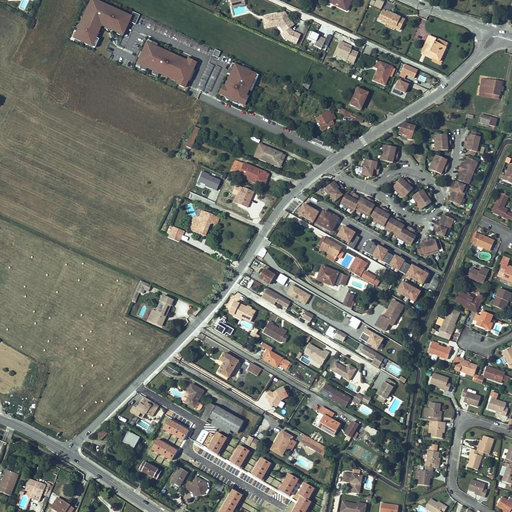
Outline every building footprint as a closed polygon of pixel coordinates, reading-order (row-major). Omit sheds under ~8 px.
[(21,0),(19,7),(25,10),(29,0),(21,0)] [(90,0),(73,38),(94,48),(98,39),(94,37),(96,32),(98,33),(101,25),(105,27),(106,25),(111,28),(110,29),(117,33),(118,31),(123,33),(128,21),(135,24),(139,16),(132,13),(131,16),(94,0),(90,0)] [(239,0),(238,0),(230,2),(231,8),(245,5),(244,2),(241,3),(239,0)] [(329,0),(329,2),(347,11),(351,0),(329,0)] [(384,2),(379,0),(376,0),(374,6),(381,10),(384,2)] [(386,12),(383,10),(379,19),(383,21),(382,22),(387,24),(387,22),(396,26),(396,28),(400,30),(405,20),(387,11),(386,12)] [(278,14),(265,16),(266,22),(269,22),(271,23),(271,25),(276,24),(279,25),(284,32),(282,33),(286,39),(296,43),(300,35),(292,31),(290,28),(293,26),(288,18),(284,16),(284,17),(281,16),(282,15),(278,14)] [(266,22),(265,16),(262,17),(264,28),(279,25),(276,24),(271,25),(271,23),(269,22),(266,22)] [(327,46),(332,37),(327,35),(325,39),(318,36),(319,35),(312,32),(308,39),(316,42),(314,46),(320,49),(323,44),(327,46)] [(434,57),(440,60),(446,47),(435,42),(436,39),(429,35),(425,43),(426,44),(428,45),(424,53),(424,54),(433,58),(434,57)] [(147,40),(141,53),(143,54),(141,58),(139,57),(135,66),(140,68),(141,65),(146,68),(147,66),(153,69),(153,71),(159,73),(160,71),(165,73),(164,74),(173,78),(173,77),(178,79),(176,84),(186,88),(189,81),(188,80),(192,70),(194,71),(197,63),(187,59),(185,63),(181,61),(181,60),(172,57),(173,56),(168,54),(155,49),(156,47),(150,45),(151,42),(147,40)] [(345,44),(340,42),(335,55),(353,63),(357,53),(344,47),(345,44)] [(391,67),(376,61),(373,67),(378,69),(373,80),(384,85),(388,76),(387,75),(391,67)] [(258,75),(232,63),(230,68),(232,69),(228,78),(229,78),(228,82),(228,83),(226,88),(222,86),(219,94),(226,97),(226,96),(237,101),(236,102),(243,105),(247,97),(244,95),(247,89),(248,90),(251,84),(250,84),(252,78),(256,80),(258,75)] [(417,70),(404,64),(400,72),(406,75),(413,78),(417,70)] [(392,92),(399,96),(401,92),(404,93),(408,85),(409,86),(410,82),(404,79),(401,78),(400,81),(398,80),(394,89),(394,88),(392,92)] [(483,93),(485,80),(482,79),(480,96),(499,99),(500,96),(483,93)] [(502,83),(485,80),(483,93),(500,96),(500,91),(501,87),(502,83)] [(367,93),(357,89),(350,105),(359,108),(361,102),(363,102),(367,93)] [(363,119),(340,108),(338,112),(344,115),(343,116),(347,117),(347,116),(361,123),(363,119)] [(330,111),(315,118),(319,127),(319,128),(320,131),(322,131),(327,129),(327,127),(331,125),(330,123),(333,121),(336,119),(334,115),(335,115),(332,109),(329,110),(330,111)] [(496,119),(491,118),(491,120),(480,117),(479,123),(495,127),(496,119)] [(416,127),(403,123),(400,133),(402,134),(407,135),(407,138),(412,139),(416,127)] [(199,129),(194,127),(191,134),(196,136),(199,129)] [(480,133),(472,131),(471,135),(470,135),(470,138),(466,138),(465,141),(481,145),(483,138),(479,137),(480,133)] [(196,136),(191,134),(186,146),(191,148),(196,136)] [(323,143),(306,135),(305,138),(321,146),(323,143)] [(447,135),(435,136),(435,143),(451,142),(450,138),(447,139),(447,135)] [(481,145),(465,141),(465,145),(468,146),(467,149),(467,150),(468,150),(467,154),(475,155),(475,152),(479,153),(481,145)] [(451,142),(435,143),(436,151),(448,150),(448,149),(448,146),(451,146),(451,142)] [(259,145),(254,157),(279,167),(282,161),(279,160),(281,154),(259,145)] [(396,148),(384,145),(382,153),(397,156),(398,152),(395,151),(396,148)] [(397,156),(382,153),(381,160),(393,163),(393,162),(394,159),(397,160),(397,156)] [(436,155),(433,162),(447,168),(448,165),(446,163),(447,161),(447,160),(436,155)] [(462,164),(460,168),(473,173),(478,162),(468,157),(465,165),(462,164)] [(365,160),(364,167),(379,171),(380,167),(377,166),(378,163),(378,162),(365,160)] [(230,173),(238,176),(243,164),(235,161),(230,173)] [(447,168),(433,162),(430,169),(441,174),(442,174),(443,171),(446,172),(447,168)] [(243,164),(238,176),(264,187),(266,181),(263,179),(265,173),(243,164)] [(511,164),(510,164),(505,176),(503,180),(511,183),(511,182),(511,164)] [(379,171),(364,167),(362,175),(375,178),(375,174),(378,174),(379,171)] [(473,173),(460,168),(459,171),(462,172),(458,180),(469,184),(473,173)] [(216,190),(220,179),(201,171),(197,182),(216,190)] [(399,193),(409,181),(407,179),(405,181),(402,179),(402,178),(393,187),(399,193)] [(412,184),(409,181),(399,193),(405,198),(413,189),(413,188),(410,186),(412,184)] [(330,196),(342,186),(339,183),(337,185),(335,182),(334,182),(325,190),(330,196)] [(468,187),(457,182),(455,186),(453,184),(451,188),(465,194),(468,187)] [(344,189),(342,186),(330,196),(335,202),(344,194),(342,191),(344,189)] [(253,192),(243,187),(241,192),(238,200),(242,201),(240,205),(247,208),(253,192)] [(465,194),(451,188),(450,192),(453,193),(450,201),(460,205),(465,194)] [(417,203),(430,195),(427,192),(425,193),(423,190),(412,197),(417,203)] [(238,191),(233,202),(240,205),(242,201),(238,200),(241,192),(238,191)] [(348,207),(355,194),(352,192),(350,194),(347,193),(341,203),(348,207)] [(501,193),(492,212),(511,221),(511,213),(507,211),(508,210),(504,208),(509,197),(501,193)] [(358,196),(355,194),(348,207),(354,211),(356,209),(358,204),(360,200),(357,198),(358,196)] [(432,198),(430,195),(417,203),(421,210),(431,203),(431,202),(429,200),(432,198)] [(362,212),(370,199),(366,197),(365,199),(362,198),(361,198),(360,200),(358,204),(356,209),(362,212)] [(373,201),(370,199),(362,212),(369,216),(375,205),(374,205),(372,203),(373,201)] [(319,212),(304,204),(302,207),(300,206),(295,212),(313,222),(319,212)] [(370,219),(377,222),(385,209),(381,207),(380,210),(377,208),(376,208),(370,219)] [(388,211),(385,209),(377,222),(384,226),(390,215),(389,215),(387,213),(388,211)] [(211,219),(213,215),(202,211),(200,217),(199,217),(197,217),(194,218),(190,227),(192,228),(191,231),(204,236),(209,224),(213,223),(211,219)] [(339,219),(324,211),(317,223),(331,231),(339,219)] [(454,219),(443,215),(440,223),(437,221),(435,225),(449,230),(454,219)] [(392,233),(399,219),(396,217),(395,220),(392,218),(391,218),(385,229),(392,233)] [(403,221),(399,219),(392,233),(398,236),(401,232),(405,226),(404,225),(401,224),(403,221)] [(449,230),(435,225),(434,228),(436,229),(435,233),(446,238),(449,230)] [(404,241),(412,228),(408,226),(407,229),(404,227),(401,232),(398,236),(398,237),(404,241)] [(180,239),(183,231),(173,227),(170,235),(180,239)] [(347,246),(353,249),(360,238),(354,235),(354,234),(353,233),(353,232),(345,227),(344,228),(343,227),(338,236),(349,243),(347,246)] [(415,230),(412,228),(404,241),(411,245),(417,235),(414,233),(415,230)] [(494,241),(475,232),(470,242),(490,251),(494,241)] [(321,247),(326,238),(323,236),(318,245),(321,247)] [(326,238),(321,247),(336,256),(341,258),(343,253),(340,251),(342,247),(326,238)] [(431,238),(427,239),(432,254),(439,252),(438,248),(442,247),(439,239),(436,241),(436,240),(435,240),(432,241),(431,238)] [(432,254),(427,239),(423,240),(424,244),(421,244),(421,245),(417,247),(420,254),(423,253),(425,257),(432,254)] [(359,252),(361,254),(363,251),(423,284),(428,275),(426,274),(427,273),(418,268),(418,270),(416,269),(412,266),(413,265),(404,260),(404,262),(395,257),(396,256),(387,251),(387,252),(378,247),(379,246),(371,241),(370,243),(368,242),(365,248),(362,246),(359,252)] [(336,256),(321,247),(320,249),(329,254),(327,258),(333,262),(336,256)] [(357,258),(351,267),(353,268),(350,271),(359,277),(367,264),(357,258)] [(511,270),(506,268),(507,267),(504,265),(503,266),(502,266),(499,271),(504,273),(502,278),(511,282),(511,270)] [(343,274),(322,266),(320,271),(322,272),(319,278),(329,282),(328,284),(333,286),(334,283),(339,285),(340,283),(343,274)] [(471,268),(467,277),(483,284),(489,270),(482,267),(480,272),(471,268)] [(270,285),(275,275),(265,269),(260,279),(270,285)] [(322,272),(320,271),(317,280),(328,284),(329,282),(319,278),(322,272)] [(288,278),(281,274),(278,278),(286,282),(288,278)] [(348,276),(343,274),(340,283),(345,285),(348,276)] [(250,288),(257,291),(261,283),(254,280),(250,288)] [(151,285),(140,281),(136,291),(139,292),(142,294),(144,290),(148,291),(151,285)] [(292,284),(286,294),(305,305),(311,295),(292,284)] [(403,285),(401,284),(396,293),(414,303),(419,294),(417,293),(418,292),(404,284),(403,285)] [(288,300),(267,288),(262,298),(270,303),(272,300),(276,302),(284,307),(288,300)] [(508,302),(511,294),(500,289),(493,305),(503,309),(506,301),(508,302)] [(472,311),(477,300),(467,295),(460,292),(456,302),(463,305),(469,308),(468,310),(472,311)] [(355,295),(348,293),(343,305),(352,308),(353,305),(351,304),(353,301),(355,295)] [(476,313),(482,300),(468,293),(467,295),(477,300),(472,311),(476,313)] [(174,301),(162,296),(155,312),(152,320),(156,322),(155,324),(161,326),(164,319),(162,318),(163,316),(165,317),(170,305),(171,306),(174,301)] [(381,316),(375,326),(385,331),(389,324),(393,326),(404,306),(393,301),(388,310),(389,311),(388,313),(387,312),(384,317),(381,316)] [(238,303),(237,305),(234,303),(230,312),(234,314),(235,313),(251,321),(255,311),(251,309),(247,307),(238,303)] [(440,330),(451,335),(453,332),(452,331),(455,324),(460,313),(451,309),(446,320),(443,327),(442,327),(440,330)] [(155,312),(151,310),(147,320),(155,324),(156,322),(152,320),(155,312)] [(310,322),(314,316),(306,311),(302,318),(310,322)] [(481,316),(476,314),(474,320),(478,322),(477,325),(490,331),(492,324),(490,323),(493,315),(483,311),(481,316)] [(251,321),(235,313),(234,314),(234,316),(242,319),(242,318),(250,322),(251,321)] [(274,324),(270,321),(263,332),(281,342),(282,340),(285,335),(286,333),(279,329),(273,325),(274,324)] [(378,349),(384,338),(365,328),(360,339),(378,349)] [(343,342),(347,335),(339,330),(335,337),(343,342)] [(451,335),(440,330),(439,333),(437,336),(449,340),(451,335)] [(456,342),(460,334),(454,331),(450,340),(456,342)] [(439,345),(432,343),(428,353),(433,354),(438,356),(447,359),(451,348),(447,347),(447,348),(439,345)] [(319,350),(309,344),(304,352),(310,356),(313,358),(312,360),(322,365),(329,353),(326,351),(322,352),(321,352),(318,351),(319,350)] [(385,358),(364,345),(360,352),(373,360),(372,363),(379,367),(385,358)] [(511,347),(503,352),(511,369),(511,368),(511,347)] [(269,351),(264,360),(277,367),(278,365),(280,362),(281,363),(279,366),(286,369),(290,363),(269,351)] [(219,372),(229,378),(239,361),(225,353),(221,360),(224,362),(224,364),(223,366),(223,365),(219,372)] [(469,363),(463,361),(464,360),(465,358),(460,357),(457,364),(455,370),(474,376),(477,366),(469,363)] [(356,369),(349,365),(347,369),(335,362),(331,369),(349,381),(356,369)] [(262,369),(253,364),(249,371),(257,376),(262,369)] [(167,369),(177,375),(179,371),(170,365),(167,369)] [(505,373),(487,366),(483,377),(501,383),(502,380),(504,376),(505,373)] [(434,373),(430,383),(439,386),(445,389),(445,390),(448,392),(451,384),(447,383),(449,378),(434,373)] [(387,378),(381,388),(382,388),(378,395),(379,395),(386,399),(395,383),(387,378)] [(192,384),(187,392),(188,393),(191,394),(186,403),(194,407),(197,401),(203,391),(192,384)] [(276,407),(280,400),(289,395),(284,386),(273,392),(272,392),(268,390),(264,397),(268,399),(267,401),(276,407)] [(324,386),(321,393),(345,408),(348,404),(345,402),(348,397),(335,389),(334,392),(324,386)] [(468,390),(464,389),(462,396),(465,397),(464,402),(477,407),(481,397),(475,395),(467,392),(468,390)] [(191,394),(188,393),(185,393),(182,397),(182,399),(182,400),(183,401),(186,403),(191,394)] [(365,395),(362,401),(368,404),(371,399),(365,395)] [(159,406),(144,397),(140,403),(141,404),(139,407),(138,406),(137,408),(134,407),(131,412),(139,417),(141,413),(145,415),(146,413),(152,417),(159,406)] [(491,398),(488,408),(496,411),(503,413),(502,415),(506,416),(508,409),(505,408),(506,403),(491,398)] [(216,406),(210,403),(201,419),(207,422),(209,418),(216,406)] [(428,417),(430,417),(430,421),(433,421),(441,422),(441,418),(439,418),(440,412),(441,404),(430,403),(429,408),(428,417)] [(155,414),(162,417),(165,409),(159,406),(155,414)] [(244,422),(216,406),(209,418),(214,420),(231,430),(237,433),(244,422)] [(334,414),(322,407),(319,412),(325,415),(319,425),(326,429),(325,430),(334,435),(340,424),(331,419),(334,414)] [(231,430),(214,420),(211,424),(229,434),(231,430)] [(446,423),(441,422),(433,421),(431,433),(431,437),(442,438),(443,433),(443,426),(445,427),(446,423)] [(345,434),(351,437),(358,425),(352,422),(345,434)] [(379,432),(368,425),(366,430),(371,433),(370,433),(376,437),(379,432)] [(101,440),(108,434),(103,429),(97,435),(101,440)] [(293,437),(283,431),(276,443),(275,442),(271,450),(282,456),(286,448),(291,440),(293,437)] [(129,432),(123,442),(135,448),(140,438),(129,432)] [(323,456),(328,448),(304,434),(302,436),(303,437),(300,442),(308,447),(309,445),(314,448),(315,451),(323,456)] [(245,443),(255,449),(260,441),(249,435),(245,443)] [(389,444),(392,440),(385,436),(383,440),(389,444)] [(478,447),(477,451),(484,453),(489,455),(494,439),(484,436),(482,441),(480,448),(478,447)] [(296,442),(291,440),(286,448),(291,451),(296,442)] [(253,448),(244,443),(241,450),(249,455),(253,448)] [(437,448),(432,448),(431,451),(429,451),(428,455),(426,466),(433,468),(439,468),(439,464),(438,464),(438,458),(439,452),(437,452),(437,448)] [(477,451),(472,449),(470,452),(472,453),(470,459),(468,467),(478,470),(484,453),(477,451)] [(162,471),(144,461),(139,470),(157,480),(162,471)] [(511,465),(509,464),(506,463),(504,467),(507,467),(504,476),(502,481),(511,484),(511,465)] [(433,471),(433,468),(426,466),(425,470),(420,470),(419,479),(418,484),(429,486),(430,478),(431,471),(433,471)] [(180,487),(188,472),(180,467),(171,482),(180,487)] [(66,480),(69,472),(60,469),(57,478),(66,480)] [(0,491),(10,496),(18,474),(6,470),(0,486),(0,491)] [(359,493),(362,476),(344,473),(343,481),(350,482),(350,481),(351,481),(351,483),(349,492),(359,493)] [(189,481),(185,488),(193,492),(199,495),(204,494),(208,488),(206,482),(197,477),(193,484),(189,481)] [(45,485),(29,479),(24,490),(34,494),(40,496),(41,494),(45,495),(46,495),(50,485),(50,484),(46,483),(45,485)] [(484,489),(485,484),(472,479),(468,490),(475,492),(481,494),(481,496),(484,498),(487,490),(484,489)] [(257,494),(247,488),(244,493),(240,500),(238,499),(236,498),(235,501),(248,509),(257,494)] [(511,502),(508,500),(502,497),(497,506),(506,511),(509,511),(511,509),(511,502)] [(70,511),(73,509),(57,498),(51,507),(57,511),(70,511)] [(444,511),(447,508),(447,507),(444,505),(443,507),(437,503),(431,499),(425,508),(431,511),(444,511)] [(358,504),(343,501),(340,511),(364,511),(366,508),(357,506),(358,504)] [(397,511),(399,506),(381,503),(379,511),(397,511)]
